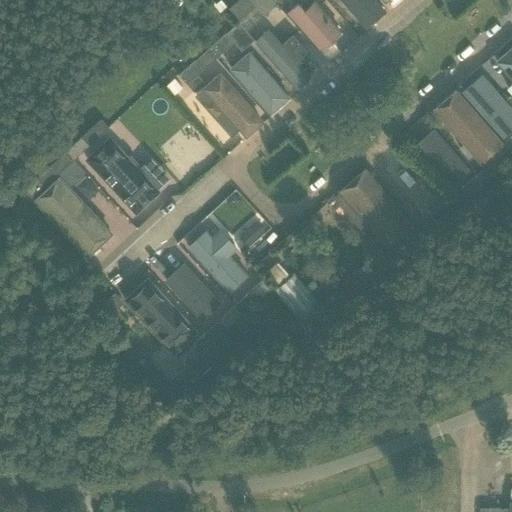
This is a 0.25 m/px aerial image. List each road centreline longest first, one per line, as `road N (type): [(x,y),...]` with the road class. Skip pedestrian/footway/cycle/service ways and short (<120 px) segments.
road 1 (residential): [(420,0),(277,124),(271,161),(286,183),(303,189),(318,185),(511,18)]
road 2 (unclassified): [(0,480),(198,487),(282,481),(511,401)]
